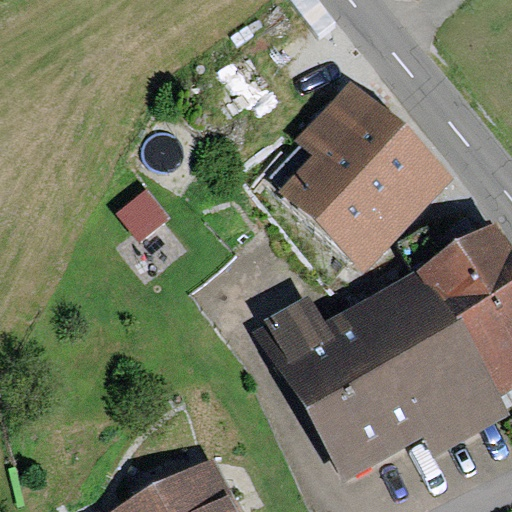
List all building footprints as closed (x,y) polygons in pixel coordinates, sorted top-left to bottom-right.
[(314,164),(278,203),(358,289),(458,192),(353,90),(295,144),(314,164)] [(152,199),(119,221),(137,251),(170,230),(152,199)] [(511,263),(497,239),(422,284),(499,404),(511,398),(511,263)] [(309,307),(265,332),(348,492),(418,456),(430,476),(511,426),(511,425),(499,404),(422,284),(325,332),(309,307)] [(239,511),(218,468),(132,511),(239,511)]
